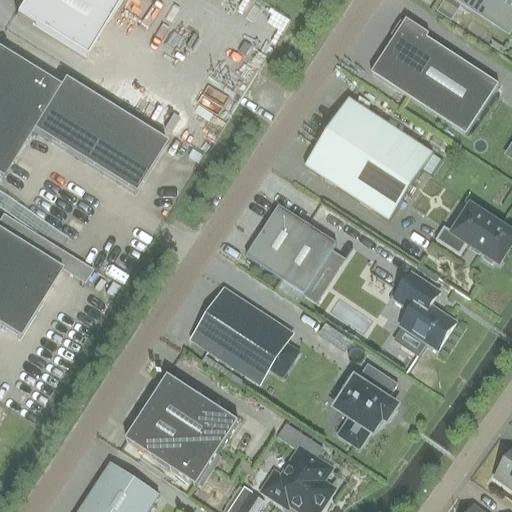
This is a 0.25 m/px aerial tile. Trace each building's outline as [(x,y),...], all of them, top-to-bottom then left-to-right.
[(123,0),(26,0),(17,16),(87,60),(123,0)] [(452,22),(461,8),(449,0),(446,0),(437,13),(452,22)] [(511,0),(449,0),(461,8),(510,40),(511,37),(511,0)] [(374,75),(372,76),(467,138),(500,88),(428,41),(430,38),(429,36),(426,40),(402,24),(392,38),(399,43),(377,77),(374,75)] [(0,180),(3,182),(33,134),(136,197),(167,146),(65,83),(60,90),(0,52),(0,180)] [(350,102),(306,169),(390,224),(434,157),(350,102)] [(305,297),(337,246),(280,209),(247,259),(305,297)] [(511,248),(511,236),(472,210),(455,236),(445,230),(437,242),(460,258),(468,246),(500,267),(511,248)] [(0,329),(20,342),(62,273),(84,287),(92,273),(71,259),(2,217),(0,220),(0,329)] [(412,314),(402,329),(438,354),(457,326),(428,307),(437,293),(412,277),(395,303),(412,314)] [(226,293),(192,343),(260,387),(269,374),(283,382),(300,356),(287,347),(293,337),(226,293)] [(360,451),(371,435),(375,437),(382,421),(388,424),(395,408),(386,405),(397,386),(368,367),(358,384),(356,384),(338,412),(349,420),(338,436),(360,451)] [(197,489),(239,425),(169,379),(127,443),(197,489)] [(288,510),(289,509),(296,499),(316,511),(320,511),(334,492),(322,485),(331,472),(301,452),(291,467),(295,469),(286,482),(275,475),(263,494),(288,510)] [(511,457),(496,479),(511,490),(511,457)] [(151,511),(160,499),(111,467),(81,511),(151,511)] [(252,498),(242,511),(261,511),(265,507),(252,498)]
